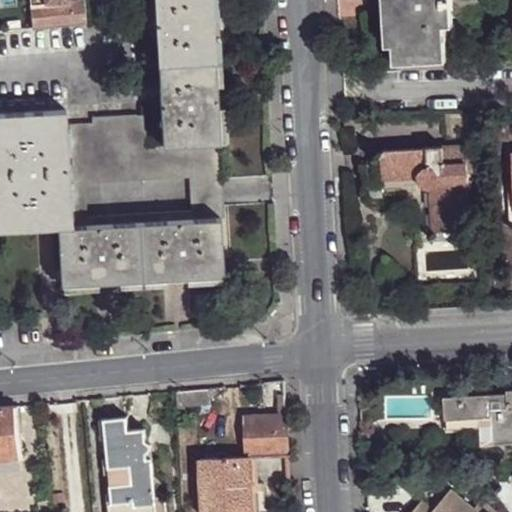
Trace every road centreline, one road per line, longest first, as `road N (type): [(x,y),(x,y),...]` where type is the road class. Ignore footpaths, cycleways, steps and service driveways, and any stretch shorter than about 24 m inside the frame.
road 1 (tertiary): [(324,352),(304,0)]
road 2 (unclassified): [(0,385),(324,352)]
road 3 (unclassified): [(324,352),(511,337)]
road 4 (tertiary): [(332,511),(324,352)]
